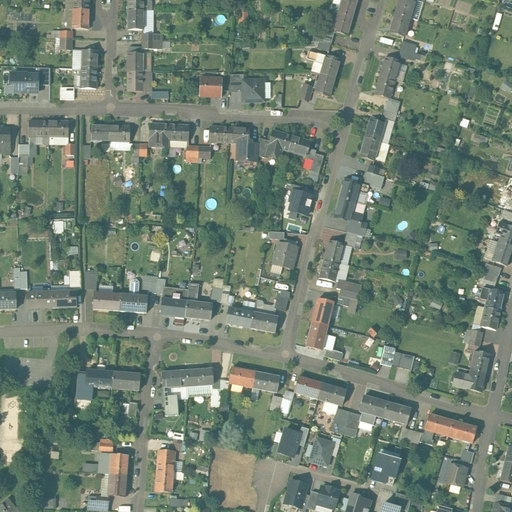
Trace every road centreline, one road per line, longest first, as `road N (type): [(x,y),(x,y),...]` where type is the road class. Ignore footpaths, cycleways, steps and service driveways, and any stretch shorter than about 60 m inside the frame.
road 1 (residential): [(281,354),(345,124)]
road 2 (residential): [(111,107),(345,124)]
road 3 (residential): [(281,354),(490,418)]
road 4 (residential): [(139,511),(157,332)]
road 5 (residential): [(0,330),(157,332)]
road 6 (residential): [(345,124),(376,0)]
road 7 (residential): [(157,332),(281,354)]
